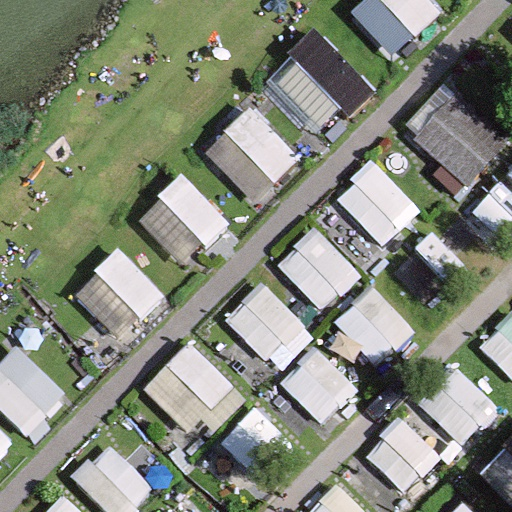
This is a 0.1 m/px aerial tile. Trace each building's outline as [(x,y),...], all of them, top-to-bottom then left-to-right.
[(374,0),(373,1),(416,48),(445,21),(425,0),(374,0)] [(315,143),(372,113),(333,40),(276,71),(315,143)] [(472,193),(510,150),(444,92),(406,135),(472,193)] [(259,209),(302,165),(250,114),(207,158),(259,209)] [(377,163),(339,197),(384,248),(422,213),(377,163)] [(140,222),(187,272),(232,230),(186,180),(140,222)] [(316,229),(279,268),(325,312),(362,273),(316,229)] [(77,299),(123,344),(167,299),(121,254),(77,299)] [(265,284),(228,322),(281,373),(318,335),(265,284)] [(336,319),(379,367),(416,333),(374,286),(336,319)] [(511,376),(511,314),(481,346),(511,376)] [(282,387),(325,424),(360,382),(317,345),(282,387)] [(188,437),(236,392),(193,348),(146,392),(188,437)] [(0,415),(28,442),(68,399),(18,352),(0,370),(0,415)] [(426,399),(463,441),(499,410),(462,368),(426,399)] [(257,412),(239,431),(274,463),(291,444),(257,412)] [(393,423),(369,468),(419,494),(444,449),(393,423)] [(0,429),(0,461),(16,445),(0,429)] [(511,511),(511,444),(471,490),(496,511),(511,511)] [(104,511),(134,511),(155,494),(112,446),(75,479),(104,511)] [(370,511),(342,484),(314,511),(370,511)] [(82,511),(66,496),(50,511),(82,511)]
